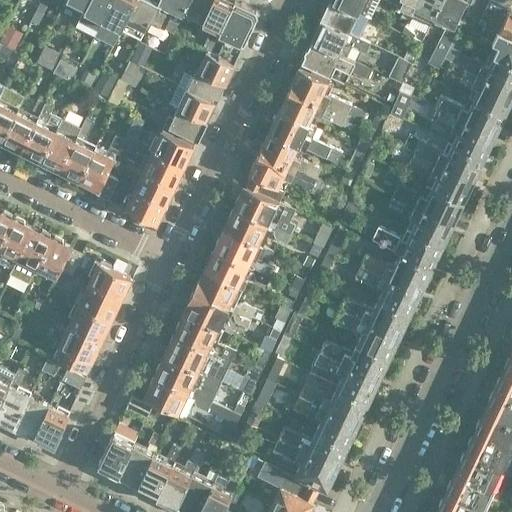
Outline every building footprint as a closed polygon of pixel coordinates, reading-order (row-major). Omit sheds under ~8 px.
[(39,23),(50,0),(42,0),(32,20),(39,23)] [(66,0),(84,8),(87,2),(88,0),(66,0)] [(88,0),(87,2),(106,11),(112,0),(88,0)] [(112,0),(106,11),(117,17),(110,31),(119,34),(125,21),(135,0),(112,0)] [(156,0),(135,0),(125,21),(124,25),(142,34),(145,28),(158,2),(159,1),(158,1),(156,0)] [(158,0),(158,1),(159,1),(158,2),(150,20),(173,31),(182,13),(183,11),(188,0),(158,0)] [(188,0),(183,11),(202,20),(211,0),(188,0)] [(232,0),(211,0),(202,20),(203,19),(221,28),(219,31),(220,31),(234,1),(232,0)] [(237,0),(234,0),(234,1),(220,31),(227,34),(218,54),(234,62),(244,42),(245,43),(258,14),(257,9),(237,0)] [(334,0),(331,0),(322,19),(348,31),(358,36),(368,16),(358,11),(334,0)] [(334,0),(358,11),(363,0),(366,0),(381,7),(384,0),(334,0)] [(414,7),(417,0),(400,0),(398,5),(405,8),(412,12),(414,7)] [(417,0),(414,7),(430,15),(429,18),(426,17),(419,32),(425,35),(434,17),(442,0),(417,0)] [(442,0),(434,17),(444,21),(429,54),(439,59),(443,51),(452,31),(467,0),(442,0)] [(511,8),(494,0),(471,0),(471,2),(466,12),(480,19),(498,28),(499,28),(511,34),(511,8)] [(407,21),(412,12),(405,8),(400,18),(407,21)] [(322,19),(313,39),(339,51),(347,55),(355,59),(361,49),(365,51),(370,42),(358,36),(348,31),(322,19)] [(475,31),(493,40),(499,43),(494,53),(511,61),(511,34),(499,28),(498,28),(480,19),(475,31)] [(24,32),(10,24),(2,40),(17,47),(24,32)] [(196,34),(179,25),(175,33),(192,42),(196,34)] [(413,37),(414,33),(405,26),(402,32),(413,37)] [(463,36),(452,31),(443,51),(453,56),(463,36)] [(216,38),(209,34),(202,46),(210,50),(216,38)] [(312,39),(302,61),(307,63),(331,74),(345,81),(350,70),(355,59),(339,51),(313,39),(312,39)] [(12,47),(1,42),(0,44),(0,54),(7,58),(12,47)] [(45,44),(37,59),(53,67),(61,52),(45,44)] [(404,46),(399,56),(412,62),(417,52),(404,46)] [(196,67),(196,68),(224,82),(226,82),(236,63),(232,61),(218,54),(208,49),(199,68),(196,67)] [(466,66),(478,72),(511,88),(511,61),(494,53),(489,64),(483,61),(472,55),(466,66)] [(405,78),(412,62),(399,56),(392,71),(405,78)] [(444,56),(440,65),(447,68),(452,59),(444,56)] [(16,68),(24,72),(29,62),(21,58),(16,68)] [(461,78),(472,83),(478,87),(473,97),(504,111),(505,109),(508,108),(511,102),(509,99),(511,93),(511,88),(478,72),(466,66),(452,59),(447,68),(446,70),(461,78)] [(78,65),(68,60),(62,73),(72,78),(78,65)] [(143,68),(129,61),(121,77),(135,84),(143,68)] [(215,100),(224,82),(196,68),(189,65),(180,84),(187,87),(215,100)] [(300,65),(290,87),(347,114),(362,121),(367,111),(352,103),(331,93),(325,90),(330,79),(305,67),(300,65)] [(97,75),(87,69),(81,82),(91,87),(97,75)] [(119,77),(106,70),(96,89),(109,96),(119,77)] [(66,76),(60,73),(55,82),(61,85),(66,76)] [(442,81),(433,78),(429,86),(439,90),(442,81)] [(130,84),(121,79),(111,98),(120,103),(130,84)] [(417,88),(405,82),(401,89),(414,95),(417,88)] [(2,140),(16,109),(19,104),(23,96),(24,93),(5,84),(0,93),(0,139),(1,139),(2,140)] [(171,102),(178,105),(207,119),(215,100),(187,87),(180,84),(171,102)] [(290,87),(280,108),(310,122),(315,111),(342,124),(347,114),(290,87)] [(93,100),(96,93),(86,89),(84,95),(93,100)] [(412,96),(401,90),(396,100),(408,106),(412,96)] [(387,99),(392,102),(395,95),(390,93),(387,99)] [(436,106),(456,116),(493,133),(498,123),(501,122),(505,116),(503,113),(504,111),(473,97),(468,107),(441,94),(436,106)] [(36,119),(22,149),(30,153),(30,157),(36,160),(39,158),(40,158),(55,128),(57,123),(47,118),(53,104),(45,100),(36,119)] [(16,109),(2,140),(3,140),(4,144),(10,147),(14,145),(22,149),(36,119),(38,114),(19,104),(16,109)] [(199,139),(209,120),(207,119),(178,105),(173,116),(169,114),(163,128),(195,144),(197,138),(199,139)] [(430,118),(451,127),(457,131),(453,141),(483,155),(484,153),(487,152),(490,146),(488,144),(493,133),(456,116),(436,106),(430,118)] [(270,129),(306,146),(337,161),(342,151),(311,136),(304,133),(310,122),(280,108),(270,129)] [(55,128),(40,158),(42,159),(43,163),(49,166),(52,164),(60,168),(75,138),(81,124),(62,114),(57,123),(55,128)] [(374,115),(369,124),(375,127),(380,118),(374,115)] [(75,138),(60,168),(68,172),(69,176),(75,179),(78,177),(80,178),(95,147),(97,143),(86,137),(93,120),(85,116),(75,138)] [(363,132),(357,144),(366,149),(375,128),(369,125),(365,133),(363,132)] [(161,127),(152,147),(185,163),(186,162),(189,160),(192,154),(191,151),(195,144),(163,128),(161,127)] [(260,151),(296,168),(316,177),(322,167),(301,157),(294,154),(299,144),(306,147),(306,146),(270,129),(260,151)] [(404,145),(436,160),(472,177),(477,167),(481,167),(484,160),(482,158),(483,155),(453,141),(448,151),(441,148),(410,133),(404,145)] [(95,147),(80,178),(81,178),(82,182),(88,185),(91,183),(100,188),(107,172),(112,163),(123,138),(115,134),(106,151),(96,146),(95,148),(95,147)] [(136,139),(126,134),(122,142),(131,146),(133,147),(136,139)] [(398,156),(431,171),(437,174),(432,185),(462,200),(463,197),(466,196),(469,190),(468,187),(472,177),(436,160),(404,145),(397,141),(392,152),(398,156)] [(357,145),(347,166),(356,170),(366,149),(357,145)] [(152,147),(143,166),(176,182),(177,181),(180,180),(183,173),(182,170),(185,163),(152,147)] [(253,173),(252,173),(279,186),(284,175),(311,187),(316,178),(296,168),(260,151),(250,171),(253,173)] [(367,177),(373,165),(368,162),(362,174),(367,177)] [(120,167),(112,163),(107,172),(118,178),(122,172),(120,167)] [(143,166),(134,185),(167,202),(168,200),(171,199),(174,193),(173,190),(176,182),(143,166)] [(342,179),(350,183),(356,171),(348,167),(342,179)] [(107,172),(100,188),(98,192),(109,197),(118,178),(107,172)] [(252,173),(247,184),(279,199),(285,188),(279,186),(252,173)] [(382,188),(393,194),(415,204),(451,221),(456,211),(460,211),(463,204),(461,201),(462,200),(432,185),(427,195),(387,176),(382,188)] [(237,206),(269,221),(292,231),(296,222),(289,219),(295,208),(287,203),(279,199),(247,184),(242,194),(239,195),(237,200),(238,204),(237,206)] [(128,202),(126,205),(158,221),(159,219),(162,218),(165,213),(163,209),(167,202),(134,185),(126,201),(128,202)] [(388,205),(410,215),(416,218),(411,229),(441,243),(442,241),(446,240),(448,234),(447,231),(451,221),(415,204),(393,194),(388,205)] [(328,207),(339,213),(345,202),(333,196),(328,207)] [(125,205),(110,198),(107,205),(121,212),(125,205)] [(232,216),(227,227),(260,242),(267,226),(275,230),(274,231),(276,236),(286,241),(291,231),(269,221),(237,206),(234,207),(231,212),(232,216)] [(0,210),(0,243),(13,217),(12,216),(12,214),(4,210),(1,211),(0,210)] [(353,215),(345,211),(341,220),(349,224),(353,215)] [(145,224),(149,217),(139,212),(135,219),(145,224)] [(13,217),(0,243),(0,259),(13,266),(17,257),(32,226),(24,223),(24,220),(16,216),(14,218),(13,217)] [(349,228),(340,224),(330,245),(339,250),(349,228)] [(373,237),(394,247),(425,263),(430,266),(436,255),(439,255),(442,248),(440,245),(441,243),(411,229),(406,238),(378,224),(373,237)] [(32,226),(17,257),(37,267),(51,236),(50,233),(43,229),(39,230),(32,226)] [(218,245),(217,247),(250,263),(272,273),(280,277),(284,268),(276,264),(265,259),(260,261),(259,262),(252,259),(260,242),(227,227),(223,236),(220,237),(217,242),(218,245)] [(319,233),(315,242),(322,245),(326,237),(319,233)] [(51,236),(37,267),(57,276),(59,271),(61,267),(71,246),(63,242),(63,239),(55,235),(53,236),(51,236)] [(61,267),(70,272),(73,273),(83,252),(83,251),(71,246),(61,267)] [(212,258),(207,269),(239,284),(247,268),(255,271),(254,274),(256,278),(267,283),(268,282),(276,286),(280,277),(271,273),(250,263),(217,247),(217,248),(214,249),(211,255),(212,258)] [(361,262),(382,272),(419,290),(423,281),(426,279),(429,273),(428,271),(429,269),(425,267),(424,266),(425,263),(394,247),(400,250),(394,263),(380,257),(380,258),(366,251),(361,262)] [(339,255),(329,250),(321,265),(330,270),(339,255)] [(304,263),(312,266),(316,258),(308,254),(304,263)] [(118,257),(114,266),(124,271),(128,262),(118,257)] [(97,260),(87,280),(121,297),(126,288),(129,287),(132,280),(131,277),(132,275),(112,266),(112,263),(104,259),(101,260),(99,259),(99,260),(97,260)] [(382,289),(378,297),(409,311),(412,310),(415,304),(414,301),(419,290),(382,272),(361,262),(355,275),(372,283),(372,284),(382,289)] [(70,272),(61,267),(57,276),(65,281),(70,272)] [(198,287),(197,290),(261,319),(265,311),(245,301),(240,303),(239,305),(232,301),(239,284),(207,269),(203,278),(200,279),(197,284),(198,287)] [(299,276),(296,284),(303,288),(307,280),(299,276)] [(316,277),(310,291),(319,295),(325,281),(316,277)] [(87,280),(78,301),(112,318),(113,316),(116,315),(119,308),(118,305),(121,297),(87,280)] [(303,288),(296,285),(292,293),(299,296),(303,288)] [(192,301),(187,311),(220,326),(227,310),(235,313),(234,315),(236,320),(247,326),(248,324),(257,329),(261,320),(197,290),(197,291),(193,291),(191,297),(192,301)] [(316,298),(308,294),(300,312),(308,316),(316,298)] [(340,305),(361,316),(398,334),(403,324),(406,323),(408,317),(407,314),(409,311),(378,297),(374,307),(372,306),(364,301),(363,303),(346,294),(340,305)] [(36,306),(45,310),(49,303),(50,301),(40,296),(36,306)] [(78,301),(68,321),(102,338),(106,329),(109,329),(113,321),(112,318),(78,301)] [(52,313),(56,306),(49,303),(45,310),(52,313)] [(281,303),(275,315),(277,316),(285,320),(291,308),(281,303)] [(362,332),(358,341),(388,355),(388,354),(391,353),(394,347),(393,345),(398,334),(361,316),(340,305),(334,318),(351,326),(351,327),(362,332)] [(179,329),(177,332),(233,357),(239,360),(243,351),(237,348),(225,343),(222,344),(219,346),(212,343),(220,326),(187,311),(183,320),(180,321),(177,326),(179,329)] [(305,315),(296,311),(287,332),(295,336),(305,315)] [(0,327),(6,330),(10,321),(0,315),(0,327)] [(280,330),(285,320),(277,316),(272,326),(280,330)] [(102,338),(68,321),(58,342),(53,354),(82,369),(83,368),(87,370),(93,357),(96,357),(100,349),(98,346),(102,338)] [(12,323),(8,331),(18,336),(22,328),(12,323)] [(276,339),(280,330),(272,326),(268,335),(276,339)] [(172,343),(167,353),(212,374),(218,362),(227,367),(239,372),(243,362),(239,360),(233,357),(177,332),(177,333),(173,334),(171,339),(172,343)] [(295,335),(287,332),(278,350),(286,353),(295,335)] [(270,351),(276,339),(268,335),(264,333),(259,345),(263,347),(270,351)] [(320,348),(341,358),(378,377),(383,367),(385,366),(388,360),(387,358),(388,355),(358,341),(353,350),(343,345),(342,346),(325,338),(320,348)] [(320,348),(314,362),(331,369),(330,371),(341,376),(337,384),(368,399),(371,397),(374,392),(373,388),(378,377),(341,358),(320,348)] [(157,369),(159,372),(158,374),(190,389),(212,399),(225,405),(229,396),(217,390),(206,386),(212,374),(167,353),(163,362),(160,363),(157,369)] [(278,381),(287,361),(279,357),(270,377),(278,381)] [(60,364),(48,358),(43,366),(55,373),(60,364)] [(265,363),(257,359),(254,367),(261,370),(265,363)] [(10,383),(0,403),(0,417),(3,419),(3,422),(10,425),(12,423),(14,424),(30,392),(18,387),(27,369),(19,365),(10,383)] [(0,367),(0,403),(10,383),(14,374),(5,370),(0,367)] [(68,367),(61,381),(69,385),(72,378),(82,383),(85,376),(68,367)] [(261,370),(254,367),(248,377),(256,380),(261,370)] [(498,386),(496,390),(511,397),(511,372),(506,370),(503,375),(500,376),(497,383),(498,386)] [(152,386),(147,396),(179,412),(188,394),(195,397),(194,399),(196,404),(207,410),(212,399),(190,389),(158,374),(157,376),(154,377),(151,382),(152,386)] [(277,383),(267,378),(257,397),(267,402),(277,383)] [(305,381),(300,392),(318,401),(320,402),(357,420),(366,402),(368,399),(337,384),(333,393),(322,388),(322,389),(305,381)] [(491,402),(487,410),(511,422),(511,397),(496,390),(495,392),(492,393),(489,399),(491,402)] [(30,392),(14,424),(16,425),(16,428),(22,431),(25,430),(34,434),(50,402),(30,392)] [(300,392),(294,405),(310,413),(310,414),(320,419),(317,427),(347,441),(356,423),(357,420),(320,402),(318,401),(300,392)] [(132,393),(128,403),(137,407),(135,411),(147,416),(153,404),(145,400),(132,393)] [(233,409),(240,413),(247,400),(240,396),(233,409)] [(257,398),(252,408),(261,412),(266,403),(257,398)] [(50,402),(34,434),(42,438),(42,441),(49,445),(52,443),(55,444),(70,412),(50,402)] [(262,413),(261,412),(252,408),(246,419),(256,424),(262,413)] [(240,413),(233,409),(228,420),(235,424),(240,413)] [(478,430),(477,430),(511,446),(511,443),(511,422),(487,410),(483,419),(479,420),(476,427),(478,430)] [(113,432),(98,465),(100,466),(100,470),(106,473),(109,471),(117,475),(133,443),(139,430),(119,420),(113,432)] [(235,425),(227,421),(222,432),(230,436),(235,425)] [(236,441),(243,445),(251,428),(244,424),(236,441)] [(284,425),(279,434),(300,445),(336,463),(346,444),(347,441),(317,427),(312,436),(311,438),(284,425)] [(133,443),(117,475),(120,476),(120,480),(125,483),(129,480),(137,485),(153,452),(162,434),(154,430),(148,441),(149,442),(146,449),(133,443)] [(470,446),(468,451),(501,467),(501,466),(511,471),(511,455),(507,453),(511,446),(477,430),(475,436),(471,437),(468,443),(470,446)] [(279,434),(273,448),(290,456),(290,457),(295,460),(300,462),(296,471),(294,474),(309,481),(315,484),(318,485),(324,488),(325,485),(336,463),(300,445),(279,434)] [(226,453),(231,443),(224,440),(219,450),(226,453)] [(153,452),(137,485),(139,485),(139,489),(145,492),(148,490),(157,494),(173,462),(180,446),(179,446),(174,443),(166,459),(154,453),(153,452)] [(173,462),(157,494),(159,495),(159,499),(165,502),(168,500),(176,504),(192,472),(202,451),(195,448),(186,469),(173,462)] [(462,463),(458,471),(492,487),(499,490),(508,470),(501,467),(468,451),(467,452),(463,453),(460,460),(462,463)] [(264,460),(258,472),(281,483),(280,485),(270,505),(284,511),(308,511),(314,501),(313,500),(313,499),(311,498),(318,485),(315,484),(309,481),(294,474),(264,460)] [(192,472),(176,504),(178,505),(179,509),(185,511),(188,510),(192,511),(197,511),(212,482),(217,473),(209,470),(205,478),(193,472),(192,472)] [(449,490),(448,491),(482,507),(492,487),(458,471),(453,480),(450,481),(447,487),(449,490)] [(212,482),(197,511),(222,511),(225,506),(231,494),(232,492),(236,485),(239,479),(232,475),(229,479),(217,473),(212,482)] [(441,507),(438,511),(439,511),(479,511),(482,507),(448,491),(446,497),(442,498),(439,504),(441,507)] [(231,494),(225,506),(234,511),(240,498),(231,494)] [(0,511),(10,511),(12,510),(3,506),(3,502),(0,500),(0,511)]
